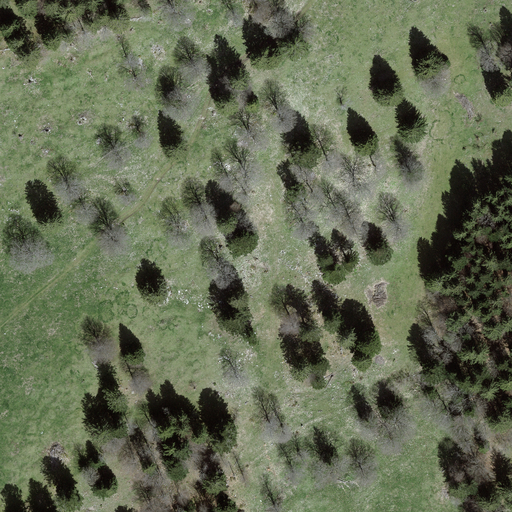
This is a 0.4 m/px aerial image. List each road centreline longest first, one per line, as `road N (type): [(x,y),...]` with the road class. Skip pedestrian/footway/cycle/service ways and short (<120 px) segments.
road 1 (track): [(436,511),(440,441),(397,385),(463,151),(465,0)]
road 2 (track): [(0,326),(133,211),(186,144),(221,77),(311,0)]
